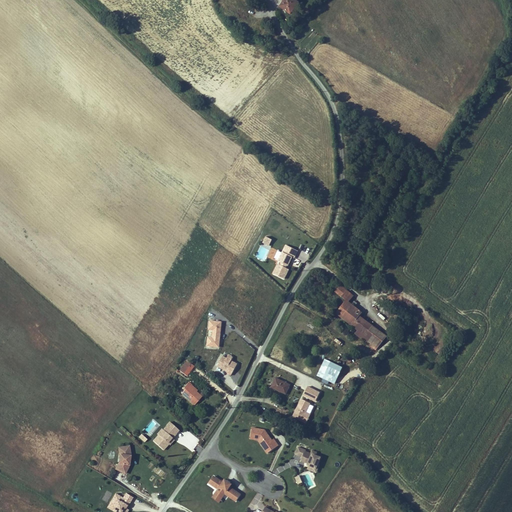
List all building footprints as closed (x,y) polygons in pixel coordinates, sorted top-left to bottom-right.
[(285,10),(292,0),(278,0),(276,4),(285,10)] [(272,240),(266,237),(262,244),(269,247),(272,240)] [(272,274),(285,280),(289,270),(286,268),(287,266),(290,267),(291,265),(289,264),(292,258),(295,259),(298,251),(285,245),(278,262),(280,263),(279,265),(277,264),(272,274)] [(353,295),(340,285),(334,293),(345,301),(335,314),(357,330),(355,334),(363,340),(373,326),(360,316),(362,313),(355,308),(358,304),(354,301),(352,304),(349,302),(353,295)] [(219,348),(222,322),(209,321),(209,331),(213,331),(212,337),(207,337),(206,347),(219,348)] [(387,337),(373,326),(363,340),(377,350),(387,337)] [(227,359),(222,356),(216,366),(228,372),(227,374),(231,376),(237,364),(231,361),(233,358),(228,355),(227,359)] [(335,384),(342,368),(325,359),(317,376),(335,384)] [(179,370),(187,376),(194,366),(186,360),(179,370)] [(286,395),(290,385),(275,378),(271,388),(286,395)] [(186,389),(181,395),(194,406),(202,396),(197,392),(196,393),(193,391),(194,390),(191,387),(192,385),(189,382),(184,388),(186,389)] [(303,396),(316,402),(320,392),(307,387),(303,396)] [(292,417),(306,424),(310,415),(306,412),(310,404),(301,399),(292,417)] [(176,434),(179,431),(170,423),(167,427),(166,426),(162,430),(163,431),(159,435),(158,435),(153,441),(163,450),(169,444),(168,443),(172,438),(171,438),(173,435),(174,437),(176,434)] [(274,438),(272,440),(265,430),(252,427),(250,439),(258,441),(267,454),(279,445),(274,438)] [(147,440),(141,434),(139,437),(145,443),(147,440)] [(125,475),(130,466),(131,455),(130,446),(118,448),(119,455),(118,462),(115,469),(125,475)] [(318,464),(321,457),(316,455),(317,453),(312,450),(310,454),(310,455),(305,453),(306,452),(306,450),(298,447),(295,454),(302,457),(301,461),(305,463),(305,462),(308,463),(308,464),(307,465),(308,466),(316,469),(318,464)] [(316,473),(320,465),(318,464),(316,469),(308,466),(307,470),(316,473)] [(208,484),(217,490),(211,498),(219,503),(225,495),(236,503),(241,495),(230,487),(232,485),(224,479),(222,482),(213,476),(208,484)] [(113,511),(128,511),(129,510),(127,509),(133,498),(126,493),(123,498),(115,494),(107,508),(113,511)]
